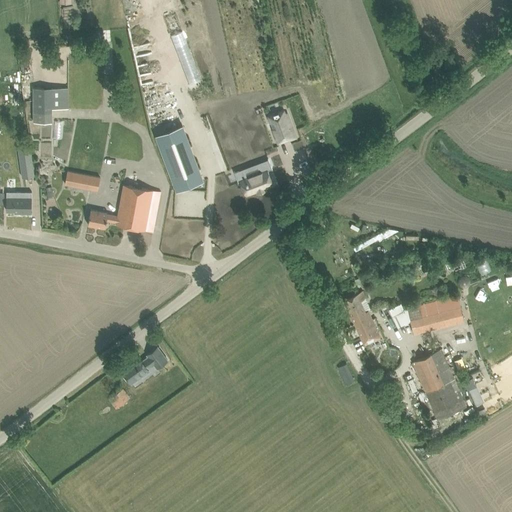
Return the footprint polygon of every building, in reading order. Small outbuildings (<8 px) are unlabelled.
[(73,6),(61,7),(62,27),(74,27),(73,6)] [(68,87),(32,87),(33,122),(52,122),(52,108),(54,108),(54,112),(60,111),(60,108),(68,108),(68,87)] [(284,110),(268,116),(278,143),(289,138),(290,140),(296,137),(287,112),(285,113),(284,110)] [(63,137),(64,121),(54,120),(54,137),(63,137)] [(182,125),(156,135),(177,190),(203,180),(182,125)] [(22,177),(34,175),(30,151),(19,152),(22,177)] [(235,171),(234,171),(238,182),(239,182),(238,181),(241,180),(246,194),(273,184),(267,170),(271,168),(272,169),(268,158),(267,158),(268,160),(258,163),(261,171),(245,177),(242,169),(235,172),(235,171)] [(67,170),(64,183),(97,189),(100,176),(67,170)] [(160,191),(150,189),(123,184),(123,187),(121,194),(118,214),(107,212),(108,211),(90,208),(89,215),(87,224),(105,228),(106,220),(116,222),(115,224),(153,231),(160,191)] [(6,191),(6,210),(15,210),(20,210),(20,212),(31,213),(32,191),(6,191)] [(484,260),(477,262),(481,273),(488,270),(484,260)] [(413,280),(420,277),(416,266),(409,269),(413,280)] [(365,280),(363,275),(355,279),(358,284),(365,280)] [(362,299),(365,298),(362,291),(344,299),(362,337),(365,344),(374,339),(380,336),(368,310),(367,310),(362,299)] [(406,307),(413,334),(464,321),(457,294),(406,307)] [(389,309),(392,317),(404,311),(400,303),(389,309)] [(121,369),(127,378),(131,382),(148,369),(147,368),(154,363),(157,366),(167,359),(157,347),(147,355),(148,356),(142,361),(138,357),(121,369)] [(445,381),(433,352),(412,362),(425,390),(445,381)] [(354,379),(350,372),(346,363),(339,367),(346,383),(354,379)] [(483,402),(476,385),(472,376),(463,380),(467,389),(468,388),(475,405),(483,402)] [(109,398),(116,408),(130,397),(122,388),(109,398)] [(482,418),(488,415),(484,408),(479,411),(482,418)]
